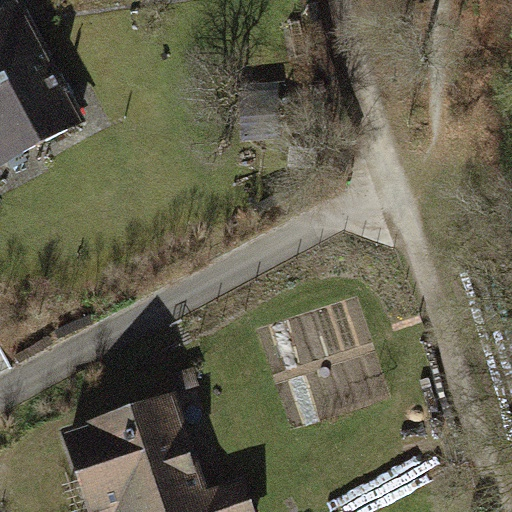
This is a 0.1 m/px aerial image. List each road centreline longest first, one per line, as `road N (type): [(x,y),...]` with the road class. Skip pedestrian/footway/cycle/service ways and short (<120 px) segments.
road 1 (track): [(393,188),(504,511)]
road 2 (track): [(341,0),(393,188)]
